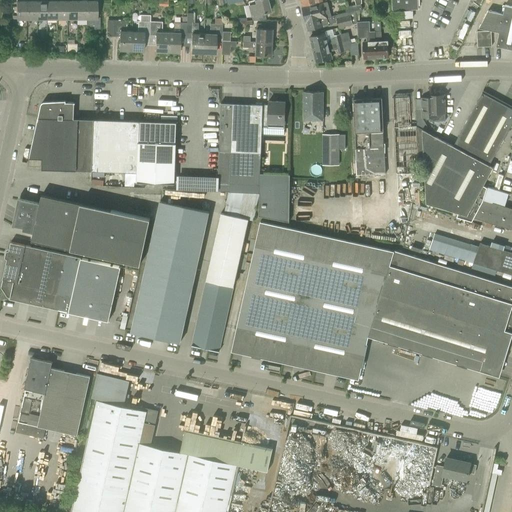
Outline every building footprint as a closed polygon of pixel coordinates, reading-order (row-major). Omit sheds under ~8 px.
[(16,1),(16,19),(26,19),(26,1),(21,1),(21,0),(16,0),(16,1)] [(26,0),(26,1),(26,19),(36,19),(36,1),(32,1),(31,0),(26,0)] [(36,0),(36,1),(36,19),(46,19),(46,1),(41,1),(41,0),(36,0)] [(46,0),(46,1),(46,19),(56,19),(56,1),(52,1),(51,0),(46,0)] [(56,0),(56,1),(56,19),(66,19),(66,1),(62,1),(61,0),(56,0)] [(66,0),(66,1),(66,19),(76,19),(76,0),(72,1),(71,0),(66,0)] [(76,0),(76,19),(86,19),(86,0),(82,0),(81,0),(76,0)] [(86,0),(86,19),(97,19),(97,0),(92,0),(91,0),(86,0)] [(252,0),(247,1),(252,20),(266,19),(265,13),(270,11),(267,0),(252,0)] [(392,0),(393,18),(413,18),(413,9),(418,9),(417,0),(392,0)] [(303,7),(305,16),(309,15),(310,17),(316,15),(317,20),(322,19),(322,21),(332,19),(331,16),(328,2),(303,7)] [(345,7),(346,12),(346,13),(356,11),(356,10),(362,9),(361,3),(345,7)] [(496,46),(511,49),(511,6),(505,5),(503,14),(488,11),(479,28),(499,32),(496,46)] [(309,15),(305,16),(308,30),(329,25),(333,24),(333,23),(337,22),(339,28),(357,23),(356,11),(346,13),(346,12),(331,16),(332,19),(322,21),(322,19),(317,20),(316,15),(310,17),(309,15)] [(205,53),(205,34),(197,34),(198,23),(194,23),(195,13),(186,13),(186,16),(186,22),(188,22),(187,36),(191,36),(191,45),(191,53),(205,53)] [(205,34),(205,53),(215,54),(215,36),(221,36),(222,24),(221,18),(214,18),(214,23),(210,23),(209,34),(205,34)] [(369,27),(357,28),(358,38),(369,37),(369,39),(370,39),(371,42),(363,42),(364,59),(376,58),(375,19),(374,19),(374,31),(369,32),(369,27)] [(380,19),(375,19),(376,58),(388,57),(387,41),(380,41),(380,38),(381,38),(380,19)] [(119,50),(132,51),(133,31),(126,31),(126,20),(107,20),(107,36),(119,36),(119,50)] [(144,34),(151,34),(151,21),(138,21),(137,31),(133,31),(132,51),(143,51),(144,34)] [(155,52),(169,52),(169,33),(162,32),(162,22),(151,21),(151,34),(155,34),(155,52)] [(180,35),(187,36),(188,22),(186,22),(174,22),(173,33),(169,33),(169,52),(179,52),(180,35)] [(255,42),(271,42),(272,29),(265,29),(256,29),(255,42)] [(222,31),(222,41),(230,41),(230,32),(222,31)] [(492,46),(491,31),(477,31),(478,47),(492,46)] [(325,33),(310,37),(313,50),(342,43),(340,34),(334,35),(334,37),(326,39),(325,33)] [(230,41),(222,41),(221,54),(229,54),(230,47),(235,47),(235,41),(230,41)] [(242,41),(242,47),(255,48),(255,55),(271,56),(271,42),(255,42),(249,41),(249,42),(242,41)] [(342,43),(313,50),(316,62),(317,62),(331,58),(329,50),(332,49),(332,51),(337,49),(338,52),(344,51),(342,43)] [(304,92),(303,121),(323,121),(323,92),(304,92)] [(453,211),(452,216),(471,222),(474,217),(511,229),(511,208),(483,200),(487,188),(483,185),(493,167),(489,165),(511,122),(511,108),(482,93),(453,146),(422,129),(426,203),(453,211)] [(422,108),(422,109),(422,118),(429,117),(429,122),(445,121),(444,95),(428,96),(428,98),(421,98),(421,99),(422,108)] [(409,97),(393,97),(396,173),(418,172),(416,126),(411,126),(409,97)] [(353,99),(357,175),(386,173),(382,98),(353,99)] [(268,128),(284,128),(285,102),(269,101),(268,128)] [(42,169),(137,173),(138,142),(139,142),(140,121),(74,119),(75,103),(45,102),(43,102),(42,103),(41,105),(29,158),(42,159),(42,169)] [(229,191),(229,192),(259,193),(260,193),(259,215),(276,219),(290,222),(290,175),(260,173),(263,105),(233,104),(221,103),(218,183),(217,191),(229,191)] [(139,142),(176,144),(177,123),(140,121),(139,142)] [(286,135),(266,135),(266,141),(287,142),(287,127),(286,127),(286,135)] [(345,135),(339,135),(323,135),(323,165),(339,165),(339,149),(345,149),(345,135)] [(176,144),(139,142),(138,142),(137,173),(136,182),(174,184),(176,144)] [(151,218),(156,198),(131,193),(126,213),(43,194),(41,203),(20,199),(14,226),(23,228),(22,230),(34,233),(32,240),(141,264),(151,218)] [(156,198),(151,218),(156,219),(131,332),(180,343),(209,211),(160,201),(161,199),(156,198)] [(249,219),(224,214),(221,213),(192,345),(219,351),(249,219)] [(511,286),(395,250),(394,251),(260,221),(232,350),(359,379),(368,336),(492,374),(504,332),(511,334),(511,286)] [(505,245),(503,250),(480,243),(479,246),(435,233),(429,250),(445,254),(473,262),(471,268),(495,275),(497,270),(511,274),(511,252),(510,252),(511,247),(505,245)] [(10,299),(59,310),(62,297),(64,288),(74,290),(81,258),(26,246),(26,245),(11,242),(9,250),(8,250),(6,251),(5,257),(6,258),(7,259),(3,279),(2,286),(8,296),(10,297),(10,299)] [(412,245),(410,253),(421,256),(423,249),(412,245)] [(62,297),(59,310),(109,321),(121,266),(81,258),(74,290),(64,288),(62,297)] [(26,386),(16,432),(44,438),(46,428),(77,435),(90,376),(51,368),(53,362),(32,357),(25,386),(26,386)] [(72,511),(229,511),(240,465),(180,451),(150,445),(158,411),(124,403),(129,381),(98,374),(92,399),(97,400),(72,511)] [(435,398),(432,406),(439,409),(442,401),(435,398)] [(438,449),(439,446),(374,432),(373,435),(378,436),(378,439),(391,442),(390,444),(422,451),(423,445),(438,449)] [(476,465),(470,463),(446,458),(445,466),(436,464),(432,485),(440,486),(443,474),(467,480),(468,472),(474,474),(476,465)]
